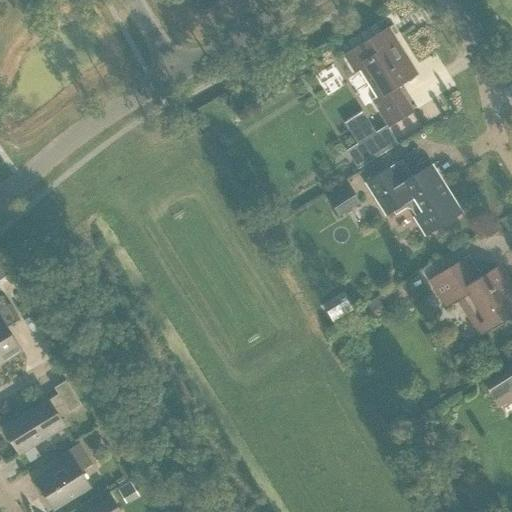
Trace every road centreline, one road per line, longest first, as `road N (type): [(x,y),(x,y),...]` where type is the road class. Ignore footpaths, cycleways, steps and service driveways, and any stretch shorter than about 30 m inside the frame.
road 1 (unclassified): [(0,197),(97,120),(176,72)]
road 2 (unclassified): [(511,165),(475,55),(441,0)]
road 3 (unclassified): [(176,72),(305,0)]
